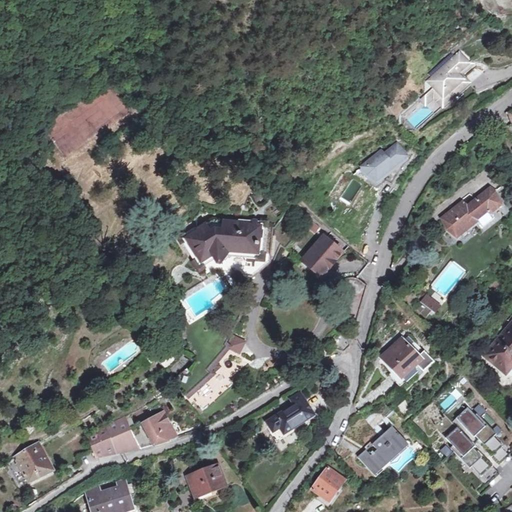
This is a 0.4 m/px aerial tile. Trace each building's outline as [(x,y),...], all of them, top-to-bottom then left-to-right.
[(454,72),(466,61),(460,55),(429,82),(435,88),(429,93),(434,98),(443,109),(451,101),(447,96),(463,82),(454,72)] [(475,72),(466,61),(454,72),(463,82),(447,96),(451,101),(470,85),(465,80),(475,72)] [(434,98),(429,93),(421,100),(426,106),(434,98)] [(381,175),(403,156),(394,145),(382,155),(379,151),(360,167),(366,175),(374,180),(381,175)] [(403,156),(381,175),(385,179),(388,181),(391,174),(405,158),(403,156)] [(269,192),(265,187),(252,196),(256,201),(269,192)] [(485,210),(490,214),(502,205),(495,190),(490,187),(475,199),(476,200),(468,206),(462,203),(441,219),(446,230),(449,228),(458,235),(476,220),(475,218),(485,210)] [(475,218),(476,220),(482,227),(493,218),(490,214),(485,210),(475,218)] [(320,227),(319,226),(309,217),(305,223),(315,232),(320,227)] [(200,266),(214,258),(219,265),(227,254),(260,258),(263,226),(220,222),(213,221),(184,239),(194,256),(200,266)] [(328,270),(336,261),(342,252),(324,236),(302,261),(321,277),(328,270)] [(426,305),(431,299),(426,295),(417,307),(426,318),(433,309),(426,305)] [(426,305),(433,309),(436,311),(440,306),(431,299),(426,305)] [(511,367),(511,323),(483,355),(506,374),(511,367)] [(205,346),(201,343),(196,349),(202,354),(197,360),(173,382),(186,397),(211,374),(210,373),(217,366),(214,363),(227,348),(225,347),(209,333),(205,338),(209,341),(205,346)] [(239,356),(247,342),(235,336),(228,350),(239,356)] [(351,347),(348,338),(340,336),(333,342),(336,352),(343,353),(351,347)] [(205,338),(201,343),(205,346),(209,341),(205,338)] [(390,372),(388,374),(399,387),(417,371),(414,367),(422,360),(403,338),(382,357),(393,370),(390,372)] [(273,432),(279,428),(284,435),(305,421),(313,415),(300,394),(291,400),(295,407),(285,412),(284,411),(267,422),(272,431),(273,432)] [(146,413),(143,408),(131,414),(134,419),(146,413)] [(511,456),(511,454),(467,409),(454,422),(497,468),(511,456)] [(178,439),(164,413),(143,424),(154,446),(175,440),(178,439)] [(95,421),(90,415),(81,422),(85,428),(95,421)] [(94,455),(95,459),(104,455),(116,455),(120,454),(140,450),(124,417),(106,426),(87,435),(88,438),(74,443),(80,459),(94,455)] [(407,444),(393,427),(372,446),(377,451),(370,457),(365,451),(357,458),(371,475),(387,461),(407,444)] [(498,474),(457,431),(446,441),(486,486),(498,474)] [(29,484),(54,472),(39,444),(15,458),(16,459),(8,463),(19,483),(26,479),(29,484)] [(224,484),(217,466),(189,477),(196,495),(224,484)] [(344,480),(328,469),(312,491),(328,503),(344,480)] [(131,511),(120,483),(111,486),(113,491),(96,497),(94,493),(82,497),(87,511),(131,511)]
